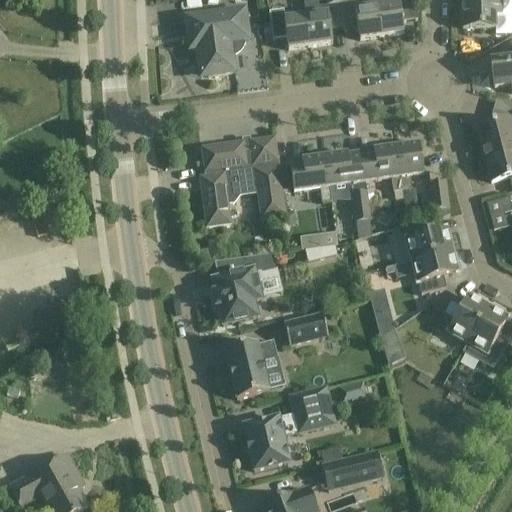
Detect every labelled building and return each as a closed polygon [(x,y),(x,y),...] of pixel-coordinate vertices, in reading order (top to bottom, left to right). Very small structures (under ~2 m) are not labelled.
[(346,0),(340,1),(341,5),(344,24),(356,23),(359,43),(381,39),(378,20),(375,0),(346,0)] [(416,0),(375,0),(378,20),(381,39),(403,36),(402,25),(417,23),(416,0)] [(499,16),(498,0),(467,0),(468,1),(462,1),(462,31),(494,31),(493,16),(499,16)] [(319,17),(317,2),(304,4),(306,17),(310,49),(332,46),(328,16),(319,17)] [(306,17),(304,4),(303,4),(305,19),(284,22),(283,12),(268,14),(272,42),(286,40),(287,52),(310,49),(306,17)] [(253,73),(244,13),(185,21),(189,53),(196,52),(199,74),(207,80),(253,73)] [(511,47),(511,48),(511,57),(511,62),(490,66),(493,90),(511,88),(511,94),(511,47)] [(511,128),(511,123),(476,130),(491,185),(508,181),(511,193),(511,128)] [(285,219),(274,141),(201,151),(205,175),(206,175),(207,180),(199,181),(206,231),(232,227),(229,207),(234,207),(240,199),(256,196),(260,223),(285,219)] [(418,144),(396,147),(402,192),(411,191),(409,178),(422,176),(418,144)] [(393,194),(402,192),(396,147),(372,151),(372,152),(360,153),(365,186),(392,182),(393,194)] [(365,186),(360,153),(325,158),(327,168),(330,191),(351,188),(357,225),(370,223),(365,186)] [(329,191),(330,191),(327,168),(325,158),(301,162),(301,164),(289,165),(293,196),(320,192),(322,205),(331,204),(329,191)] [(445,185),(445,184),(429,186),(432,214),(448,212),(445,185)] [(508,200),(486,206),(493,233),(507,230),(504,216),(511,214),(508,200)] [(407,241),(412,264),(451,254),(450,251),(452,250),(449,239),(447,239),(445,232),(431,236),(428,224),(417,227),(419,238),(407,241)] [(321,238),(323,250),(335,248),(334,237),(321,238)] [(304,253),(307,265),(325,261),(322,251),(304,253)] [(226,253),(209,255),(210,264),(227,261),(226,253)] [(418,286),(421,298),(434,294),(446,291),(443,280),(457,276),(455,269),(457,268),(454,257),(452,258),(451,254),(412,264),(418,286)] [(273,273),(269,258),(215,265),(219,280),(211,282),(214,295),(212,296),(215,311),(218,310),(223,329),(257,320),(254,304),(261,302),(255,276),(261,274),(262,276),(273,273)] [(448,334),(468,346),(487,311),(484,309),(485,307),(475,301),(474,303),(467,299),(461,311),(450,305),(444,316),(454,322),(448,334)] [(387,304),(371,308),(373,317),(380,341),(393,332),(394,331),(387,304)] [(487,311),(468,346),(462,356),(493,373),(511,340),(501,334),(507,322),(501,319),(502,316),(492,310),(491,313),(487,311)] [(326,341),(320,317),(282,326),(288,351),(326,341)] [(393,332),(380,341),(388,369),(405,361),(393,332)] [(277,360),(273,344),(257,348),(257,346),(224,354),(236,403),(269,395),(261,363),(277,360)] [(345,390),(349,403),(365,399),(362,386),(345,390)] [(334,427),(325,392),(290,401),(295,421),(279,425),(278,421),(243,430),(247,446),(246,446),(248,456),(249,456),(254,474),(289,466),(282,439),(298,435),(299,436),(334,427)] [(382,481),(376,455),(321,468),(327,493),(382,481)] [(79,481),(66,458),(30,478),(30,479),(9,490),(20,510),(41,498),(48,511),(84,511),(86,511),(72,484),(79,481)] [(315,511),(309,492),(292,498),(292,497),(263,508),(264,511),(315,511)]
